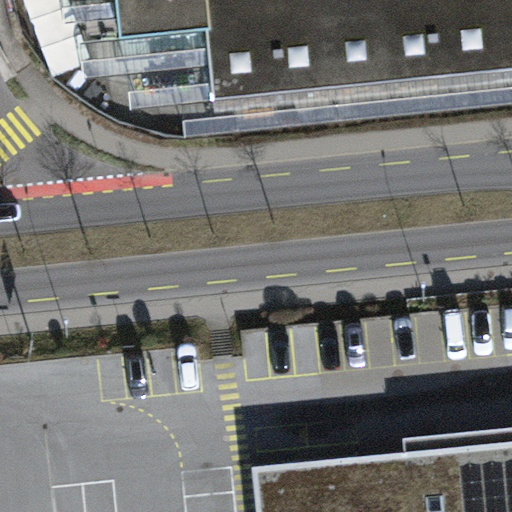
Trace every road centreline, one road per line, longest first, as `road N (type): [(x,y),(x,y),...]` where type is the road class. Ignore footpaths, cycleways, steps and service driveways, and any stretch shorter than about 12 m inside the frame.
road 1 (primary): [(0,290),(511,240)]
road 2 (primary): [(511,170),(107,207)]
road 3 (residential): [(107,207),(31,154),(0,119)]
